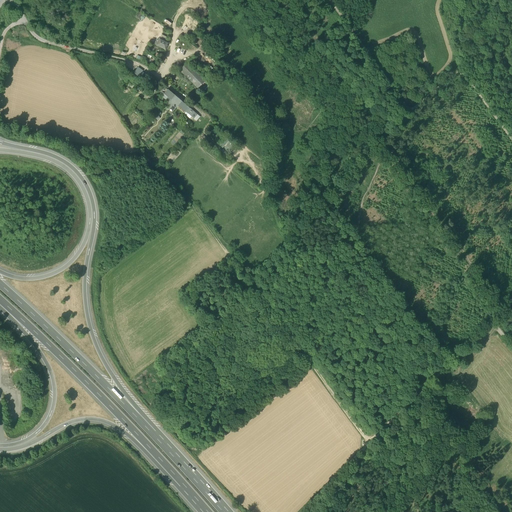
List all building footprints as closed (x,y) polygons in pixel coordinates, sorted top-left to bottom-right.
[(156,45),(165,50),(168,43),(159,39),(156,45)] [(179,70),(198,88),(205,81),(187,62),(179,70)] [(164,93),(186,112),(189,108),(168,89),(164,93)] [(186,112),(194,119),(197,114),(189,108),(186,112)] [(227,154),(233,145),(229,142),(223,151),(227,154)]
